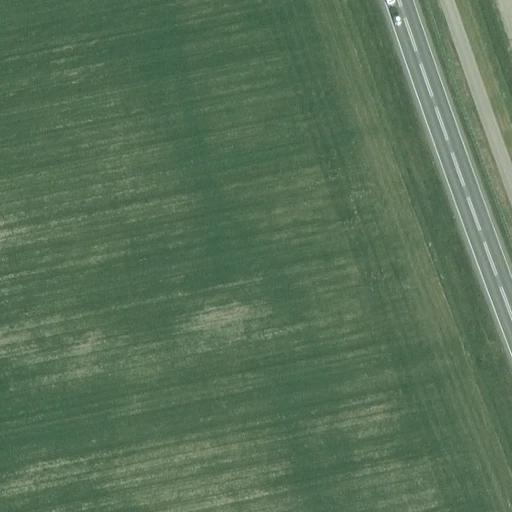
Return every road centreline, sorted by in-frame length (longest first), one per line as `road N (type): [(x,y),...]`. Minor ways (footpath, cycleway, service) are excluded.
road 1 (trunk): [(511,321),(397,0)]
road 2 (unclassified): [(511,188),(445,0)]
